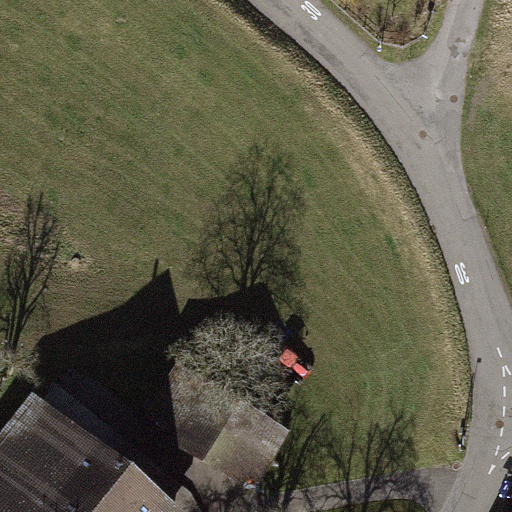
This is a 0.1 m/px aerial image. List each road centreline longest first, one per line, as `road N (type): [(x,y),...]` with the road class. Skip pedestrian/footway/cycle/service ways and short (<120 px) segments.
road 1 (residential): [(511,404),(422,143)]
road 2 (residential): [(422,143),(332,39),(280,0)]
road 3 (residential): [(422,143),(477,0)]
